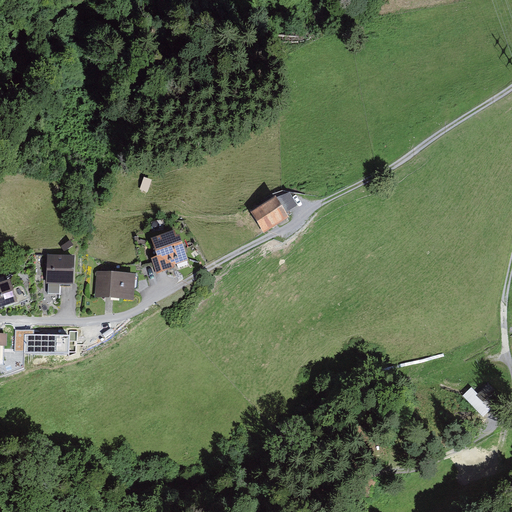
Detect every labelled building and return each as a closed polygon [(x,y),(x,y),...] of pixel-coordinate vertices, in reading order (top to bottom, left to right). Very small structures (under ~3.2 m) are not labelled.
[(276,199),(250,214),(262,233),(288,218),(276,199)] [(178,235),(149,245),(158,273),(187,262),(178,235)] [(80,258),(57,258),(58,285),(81,285),(80,258)] [(132,276),(97,274),(96,298),(130,300),(132,276)] [(0,285),(0,309),(23,303),(17,281),(0,285)] [(25,354),(68,354),(68,358),(76,353),(76,333),(71,333),(71,337),(33,336),(33,331),(16,331),(15,351),(25,352),(25,354)] [(500,399),(489,387),(477,398),(488,410),(500,399)] [(481,417),(488,410),(477,398),(470,390),(463,397),(481,417)]
